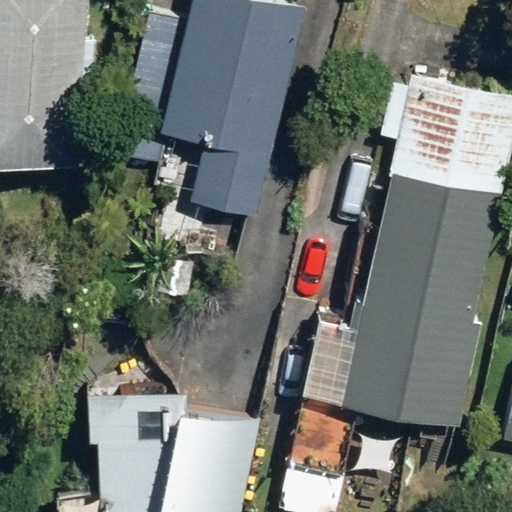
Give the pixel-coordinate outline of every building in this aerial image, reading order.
[(0,0),(0,146),(81,151),(90,0),(0,0)] [(170,118),(210,127),(196,189),(258,203),(306,0),(191,0),(189,10),(155,3),(122,142),(162,151),(170,118)] [(511,155),(511,81),(417,59),(348,381),(464,406),(485,307),(478,307),(511,155)] [(226,511),(228,506),(243,509),(263,409),(191,393),(191,375),(93,375),(93,424),(103,424),(105,511),(226,511)] [(348,460),(292,448),(282,495),(338,508),(348,460)]
